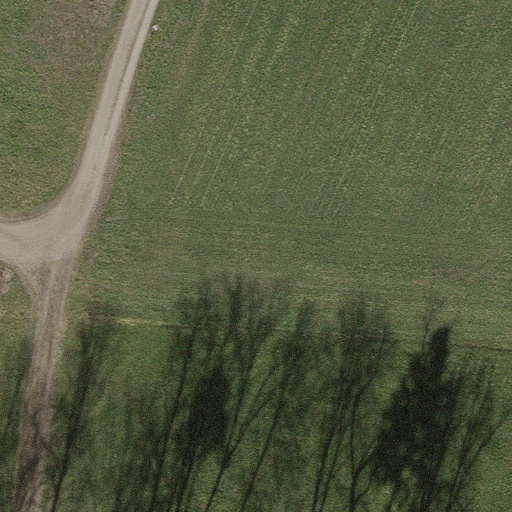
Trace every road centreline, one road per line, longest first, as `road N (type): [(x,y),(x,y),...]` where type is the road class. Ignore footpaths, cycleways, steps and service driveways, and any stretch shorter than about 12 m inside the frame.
road 1 (track): [(0,238),(62,273),(149,0)]
road 2 (track): [(62,273),(32,471),(35,511)]
